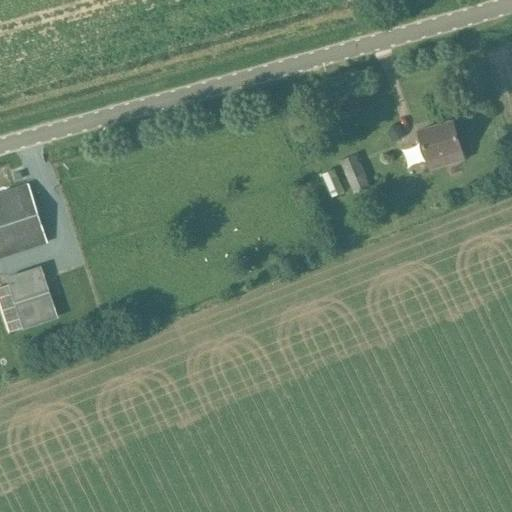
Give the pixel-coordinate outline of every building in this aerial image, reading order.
[(417,132),(428,170),(463,159),(452,122),(417,132)] [(339,160),(353,193),(369,186),(355,153),(339,160)] [(323,172),(333,198),(344,193),(335,168),(323,172)] [(0,257),(46,243),(27,185),(0,194),(0,257)] [(38,269),(6,279),(22,329),(54,318),(38,269)]
